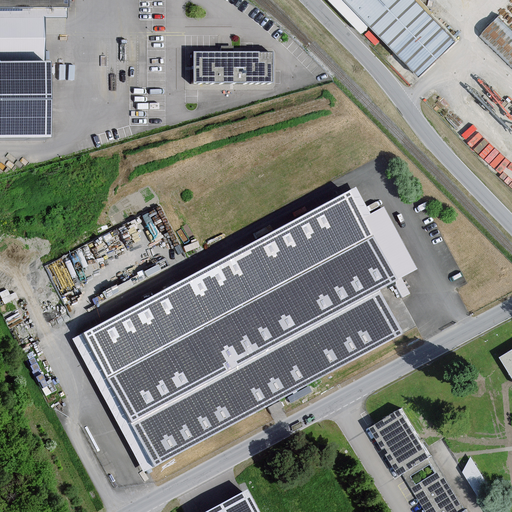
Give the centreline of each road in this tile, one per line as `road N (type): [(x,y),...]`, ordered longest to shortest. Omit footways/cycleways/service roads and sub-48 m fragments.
road 1 (unclassified): [(511,305),(130,511)]
road 2 (unclassified): [(309,0),(511,224)]
road 3 (unknown): [(64,341),(78,442),(106,492),(139,507)]
